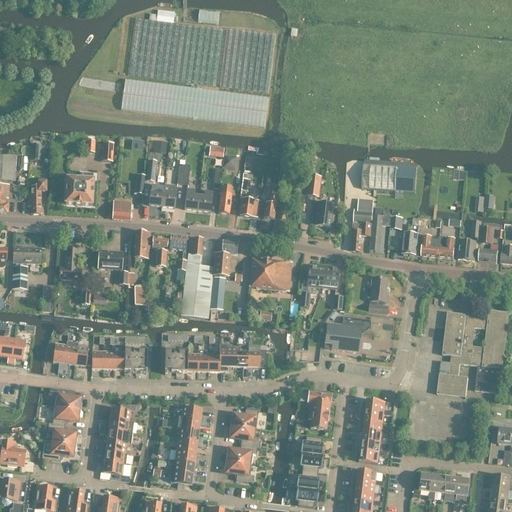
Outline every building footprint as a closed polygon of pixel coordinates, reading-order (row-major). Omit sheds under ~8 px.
[(173,13),(157,11),(155,22),(133,19),(126,76),(214,86),(221,30),(172,24),(173,13)] [(225,30),(218,87),(267,93),(274,35),(225,30)] [(87,142),(86,152),(94,153),(95,143),(87,142)] [(165,150),(165,143),(156,142),(155,149),(165,150)] [(103,149),(102,161),(112,162),(113,144),(105,144),(105,150),(103,149)] [(31,145),(30,161),(40,162),(41,146),(31,145)] [(16,157),(0,155),(0,180),(15,182),(16,157)] [(222,169),(233,170),(235,171),(236,158),(224,157),(222,169)] [(417,164),(369,160),(364,160),(364,161),(364,165),(362,190),(415,193),(417,165),(417,164)] [(154,182),(156,162),(148,161),(146,181),(154,182)] [(93,182),(93,175),(82,174),(82,181),(67,180),(65,205),(75,205),(75,206),(82,206),(91,206),(93,182)] [(135,195),(143,195),(145,177),(137,176),(135,195)] [(306,196),(318,198),(321,178),(309,177),(306,196)] [(38,187),(31,187),(31,195),(28,195),(28,208),(31,208),(31,215),(40,216),(40,193),(46,193),(46,182),(38,182),(38,187)] [(9,186),(0,185),(0,214),(8,214),(8,205),(5,204),(6,199),(8,199),(9,186)] [(176,189),(174,189),(175,186),(164,185),(163,193),(161,208),(174,209),(176,189)] [(149,206),(161,208),(163,193),(158,192),(158,187),(151,186),(149,206)] [(295,205),(304,206),(306,187),(298,186),(295,205)] [(218,214),(228,215),(229,216),(232,188),(220,187),(219,195),(220,195),(218,214)] [(184,210),(197,212),(199,197),(194,197),(194,191),(187,191),(184,210)] [(204,198),(199,197),(197,212),(210,213),(212,193),(205,193),(204,198)] [(239,217),(250,218),(257,219),(259,202),(257,201),(257,196),(249,195),(249,200),(242,199),(239,217)] [(277,197),(272,196),(270,204),(265,204),(263,219),(273,221),(277,197)] [(274,221),(285,222),(287,208),(284,208),(286,200),(277,199),(274,221)] [(357,210),(354,210),(353,223),(362,223),(362,226),(353,225),(351,252),(362,254),(363,238),(370,238),(372,217),(373,201),(358,200),(357,210)] [(112,220),(130,222),(131,204),(113,202),(112,220)] [(314,226),(330,228),(333,205),(317,203),(314,226)] [(383,227),(389,228),(391,218),(391,216),(383,215),(384,211),(375,210),(374,217),(372,217),(370,238),(371,238),(370,252),(380,253),(383,227)] [(403,219),(391,218),(389,228),(389,230),(401,231),(403,219)] [(416,256),(419,227),(418,226),(419,219),(413,219),(412,226),(408,225),(407,234),(404,234),(402,255),(416,256)] [(473,228),(472,240),(480,241),(481,228),(473,228)] [(482,228),(480,244),(493,245),(494,229),(482,228)] [(149,243),(150,234),(136,232),(134,259),(149,260),(150,243),(149,243)] [(186,272),(188,256),(187,256),(189,238),(171,236),(169,246),(169,251),(183,252),(182,261),(177,260),(176,271),(186,272)] [(423,236),(421,257),(437,258),(438,247),(430,246),(431,237),(423,236)] [(156,268),(165,268),(166,252),(166,253),(168,239),(153,238),(152,248),(152,251),(156,252),(156,268)] [(188,256),(186,272),(183,298),(181,317),(208,320),(213,268),(200,266),(202,240),(190,238),(188,256)] [(438,247),(437,258),(453,260),(455,240),(439,238),(438,247)] [(459,241),(457,260),(474,262),(476,243),(459,241)] [(215,254),(213,276),(228,278),(230,256),(236,256),(237,244),(222,242),(221,254),(215,254)] [(511,244),(503,243),(500,265),(511,266),(511,244)] [(40,265),(41,250),(13,249),(13,264),(13,268),(12,268),(12,290),(26,291),(27,269),(20,269),(20,265),(40,265)] [(59,280),(80,281),(81,270),(77,269),(78,251),(66,251),(65,269),(60,268),(59,280)] [(478,263),(496,265),(498,252),(480,251),(478,263)] [(98,270),(118,271),(121,271),(122,254),(114,253),(114,255),(99,255),(98,270)] [(262,261),(252,260),(249,288),(256,289),(256,290),(289,292),(291,263),(270,261),(262,260),(262,261)] [(300,307),(308,308),(309,295),(315,296),(315,289),(323,289),(325,268),(309,267),(308,275),(307,277),(308,277),(307,288),(309,288),(309,293),(307,292),(307,295),(301,294),(300,307)] [(339,270),(325,268),(323,289),(337,291),(339,270)] [(213,278),(210,310),(222,311),(225,279),(213,278)] [(369,302),(369,306),(368,314),(386,316),(387,308),(382,308),(382,304),(388,304),(388,297),(385,297),(387,281),(372,279),(369,302)] [(133,288),(133,307),(145,306),(145,288),(133,288)] [(79,291),(79,305),(89,305),(89,291),(79,291)] [(93,304),(105,305),(105,298),(99,298),(99,294),(93,294),(93,304)] [(333,310),(341,311),(342,298),(334,297),(333,310)] [(181,299),(172,299),(173,308),(180,308),(181,299)] [(465,397),(468,377),(458,376),(460,365),(478,367),(475,392),(499,395),(502,370),(508,316),(489,312),(488,321),(485,321),(485,319),(467,317),(467,316),(447,314),(442,356),(451,356),(451,361),(441,361),(436,394),(465,397)] [(259,320),(270,321),(271,314),(260,313),(259,320)] [(342,326),(327,324),(324,349),(332,350),(358,353),(360,336),(361,329),(369,330),(370,321),(342,318),(342,326)] [(10,364),(11,359),(14,342),(3,340),(0,358),(8,359),(7,364),(10,364)] [(14,365),(15,360),(22,361),(25,343),(14,342),(11,359),(10,364),(14,365)] [(66,346),(64,365),(69,366),(74,367),(77,346),(77,344),(67,342),(66,346)] [(55,345),(53,364),(59,364),(64,365),(66,346),(55,345)] [(219,373),(228,374),(228,368),(237,369),(237,350),(226,350),(227,346),(219,345),(219,356),(219,366),(219,373)] [(92,354),(87,353),(88,347),(77,346),(74,367),(85,368),(86,366),(91,367),(92,367),(92,354)] [(237,347),(237,350),(237,369),(242,369),(242,379),(247,379),(248,348),(237,347)] [(259,367),(265,367),(266,352),(259,351),(259,348),(248,348),(247,379),(252,379),(252,372),(254,371),(258,371),(259,371),(259,367)] [(124,371),(124,372),(140,373),(140,372),(146,372),(147,352),(124,351),(124,354),(124,371)] [(187,355),(187,353),(165,352),(164,372),(170,372),(170,374),(187,374),(187,373),(186,373),(187,355)] [(91,370),(102,371),(103,353),(92,353),(92,354),(92,367),(91,367),(91,370)] [(103,353),(102,371),(113,371),(114,353),(103,353)] [(113,371),(124,371),(124,354),(114,353),(113,371)] [(186,373),(187,373),(197,373),(197,355),(187,355),(186,373)] [(197,355),(197,373),(208,373),(208,356),(197,355)] [(208,356),(208,373),(219,374),(219,373),(219,366),(219,356),(208,356)] [(49,389),(48,396),(56,397),(54,408),(81,411),(82,404),(79,404),(80,399),(74,399),(74,392),(49,389)] [(325,405),(326,395),(308,393),(307,404),(313,404),(310,429),(326,431),(327,423),(328,420),(327,420),(327,416),(328,416),(328,414),(329,405),(325,405)] [(364,411),(391,415),(391,412),(383,411),(384,403),(365,401),(365,402),(364,411)] [(111,409),(110,420),(128,423),(130,412),(134,412),(135,406),(120,404),(119,410),(111,409)] [(54,408),(52,425),(65,427),(66,421),(77,423),(77,418),(80,418),(81,411),(54,408)] [(182,408),(181,419),(209,423),(210,418),(200,417),(201,410),(182,408)] [(230,420),(229,427),(255,431),(258,413),(245,411),(244,417),(233,416),(233,420),(230,420)] [(391,415),(364,411),(363,421),(382,424),(383,416),(391,417),(391,415)] [(179,418),(177,429),(177,430),(179,430),(180,430),(198,432),(199,426),(209,428),(209,423),(181,419),(179,418)] [(99,425),(99,430),(132,434),(133,423),(128,423),(110,420),(109,426),(99,425)] [(382,424),(363,421),(362,432),(389,435),(389,432),(381,431),(382,424)] [(51,432),(50,443),(52,443),(76,446),(77,439),(75,439),(75,434),(64,433),(65,427),(52,425),(48,424),(47,431),(51,432)] [(241,440),(240,446),(259,449),(260,442),(254,442),(255,431),(229,427),(228,434),(231,434),(230,439),(241,440)] [(497,445),(510,446),(511,433),(511,431),(499,429),(497,445)] [(107,442),(126,444),(130,445),(132,434),(99,430),(98,435),(108,436),(107,442)] [(180,430),(179,430),(178,440),(207,444),(207,439),(197,438),(198,432),(180,430)] [(389,435),(362,432),(360,442),(379,444),(380,436),(388,437),(389,435)] [(306,437),(305,443),(302,443),(300,455),(301,455),(321,457),(321,456),(323,445),(321,445),(322,439),(306,437)] [(178,440),(177,451),(195,454),(196,448),(206,449),(207,444),(178,440)] [(14,451),(15,443),(0,441),(0,451),(1,451),(0,459),(0,463),(8,465),(7,467),(16,468),(16,466),(23,467),(25,453),(14,451)] [(96,446),(96,451),(124,455),(126,444),(107,442),(106,447),(96,446)] [(379,444),(360,442),(359,452),(386,455),(386,453),(378,452),(379,444)] [(41,460),(60,462),(61,456),(72,458),(73,453),(75,453),(76,446),(52,443),(51,454),(42,453),(41,460)] [(225,455),(225,462),(251,465),(252,454),(256,455),(257,449),(259,449),(240,446),(239,452),(228,451),(228,455),(225,455)] [(125,466),(126,455),(127,455),(124,455),(96,451),(95,456),(105,457),(104,463),(123,466),(125,466)] [(177,451),(175,461),(175,462),(204,466),(204,461),(194,459),(195,454),(177,451)] [(358,462),(377,465),(378,456),(386,457),(386,455),(359,452),(358,462)] [(301,472),(317,474),(318,469),(321,469),(322,456),(321,456),(321,457),(301,455),(299,467),(302,467),(301,472)] [(173,461),(171,472),(192,475),(194,476),(195,471),(196,470),(203,470),(204,466),(175,462),(175,461),(173,461)] [(249,476),(251,465),(225,462),(224,469),(226,469),(225,474),(236,475),(235,481),(252,484),(253,477),(249,476)] [(109,481),(128,484),(129,477),(121,476),(123,466),(104,463),(103,474),(110,475),(109,481)] [(376,473),(357,471),(356,481),(382,485),(383,482),(375,481),(376,473)] [(176,490),(182,491),(183,485),(191,486),(192,475),(171,472),(170,483),(177,484),(176,490)] [(317,474),(301,472),(301,478),(297,477),(296,490),(297,490),(297,489),(317,492),(317,491),(319,480),(317,480),(317,474)] [(413,483),(411,499),(419,500),(420,492),(428,493),(430,493),(432,476),(420,475),(419,484),(413,483)] [(444,478),(432,476),(430,493),(428,493),(427,500),(430,501),(431,499),(439,500),(440,494),(441,494),(442,494),(444,478)] [(511,478),(493,476),(492,489),(508,490),(508,492),(511,492),(511,478)] [(444,494),(452,495),(454,495),(456,479),(444,478),(442,494),(441,494),(440,502),(443,502),(444,494)] [(468,481),(456,479),(454,495),(452,495),(451,503),(455,504),(456,495),(466,497),(468,481)] [(0,506),(10,508),(11,502),(24,503),(26,483),(4,480),(4,483),(0,482),(0,506)] [(382,485),(356,481),(354,492),(373,494),(374,486),(382,487),(382,485)] [(34,493),(33,502),(35,502),(34,510),(46,511),(56,511),(58,501),(50,500),(51,488),(37,486),(36,493),(34,493)] [(297,507),(313,509),(314,503),(317,504),(318,491),(317,491),(317,492),(297,489),(297,490),(295,501),(298,502),(297,507)] [(492,489),(490,500),(507,502),(506,504),(511,504),(511,501),(507,500),(508,492),(508,490),(492,489)] [(83,493),(69,491),(68,498),(66,497),(65,506),(67,506),(65,511),(88,511),(89,505),(81,504),(83,493)] [(373,494),(354,492),(353,502),(380,505),(380,503),(372,502),(373,494)] [(94,508),(93,511),(118,511),(119,507),(117,506),(118,499),(104,497),(102,509),(94,508)] [(490,500),(488,511),(505,511),(506,504),(507,502),(490,500)] [(380,505),(353,502),(352,511),(371,511),(372,506),(380,507),(380,505)] [(143,510),(142,511),(158,511),(160,505),(146,503),(145,510),(143,510)]
